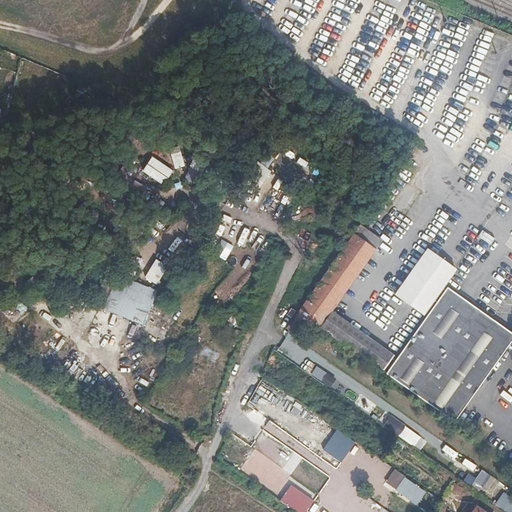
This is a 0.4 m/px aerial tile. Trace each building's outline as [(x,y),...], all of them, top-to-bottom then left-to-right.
[(150,154),(141,170),(164,182),(172,166),(150,154)] [(382,212),(374,206),(367,217),(375,223),(382,212)] [(371,234),(360,227),(297,317),(316,330),(319,327),(382,372),(393,356),(331,311),(381,240),(371,234)] [(456,270),(427,250),(396,294),(413,307),(424,315),(456,270)] [(96,308),(145,323),(157,287),(116,274),(114,281),(106,278),(96,308)] [(466,302),(447,288),(385,374),(454,423),(463,409),(503,353),(511,340),(511,333),(506,330),(466,302)] [(337,430),(323,449),(342,462),(355,442),(337,430)] [(379,478),(388,467),(376,459),(368,471),(379,478)] [(277,462),(268,475),(280,483),(288,471),(277,462)] [(325,475),(311,466),(307,472),(321,481),(325,475)] [(396,468),(385,481),(415,505),(426,492),(396,468)] [(475,482),(481,486),(489,474),(483,470),(475,482)] [(306,511),(314,501),(291,485),(280,500),(296,511),(306,511)] [(511,511),(511,500),(506,497),(501,507),(510,511),(511,511)]
